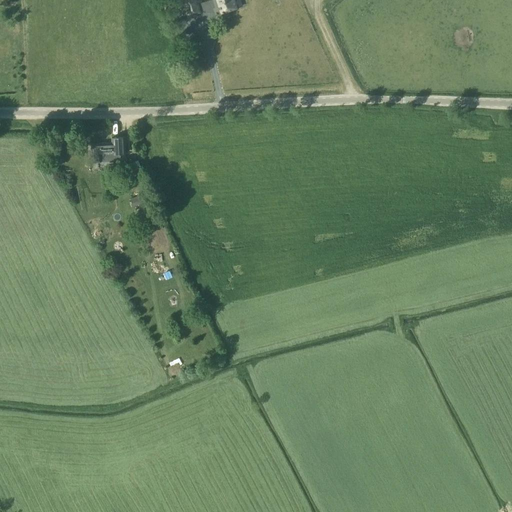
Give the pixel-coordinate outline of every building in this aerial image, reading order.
[(204,11),(203,9),(202,3),(200,0),(178,0),(184,17),(204,11)] [(211,0),(212,1),(211,1),(215,15),(241,8),(238,0),(211,0)] [(99,144),(91,144),(92,164),(101,164),(101,163),(116,162),(120,162),(120,154),(126,153),(125,137),(111,138),(112,143),(99,144)] [(127,165),(130,174),(141,170),(138,161),(127,165)] [(130,199),(133,207),(145,203),(143,195),(130,199)]
